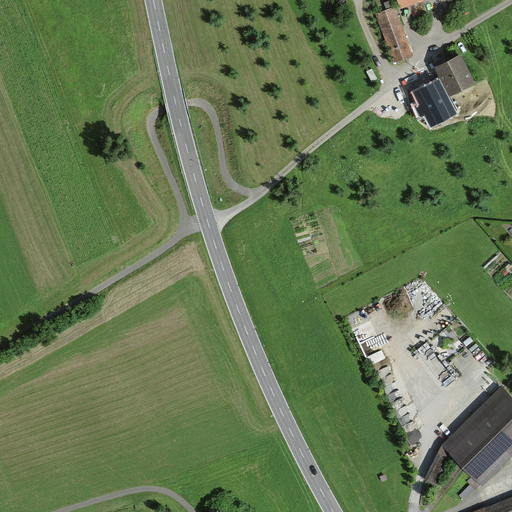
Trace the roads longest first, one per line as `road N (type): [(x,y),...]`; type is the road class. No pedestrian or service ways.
road 1 (track): [(259,195),(231,186),(208,108),(158,113),(149,130),(185,233),(38,324)]
road 2 (unclassified): [(209,223),(259,195),(433,49),(511,1)]
road 3 (primary): [(333,511),(269,388),(209,223)]
road 4 (primary): [(209,223),(154,0)]
road 5 (track): [(67,511),(144,489),(177,497),(191,511)]
